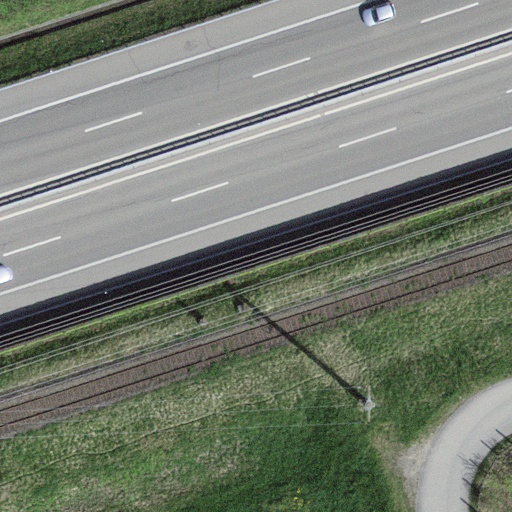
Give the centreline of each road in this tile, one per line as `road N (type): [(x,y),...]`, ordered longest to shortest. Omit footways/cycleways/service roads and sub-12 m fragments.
road 1 (motorway): [(0,257),(511,89)]
road 2 (motorway): [(496,0),(0,159)]
road 3 (unclassified): [(443,511),(461,445),(511,406)]
